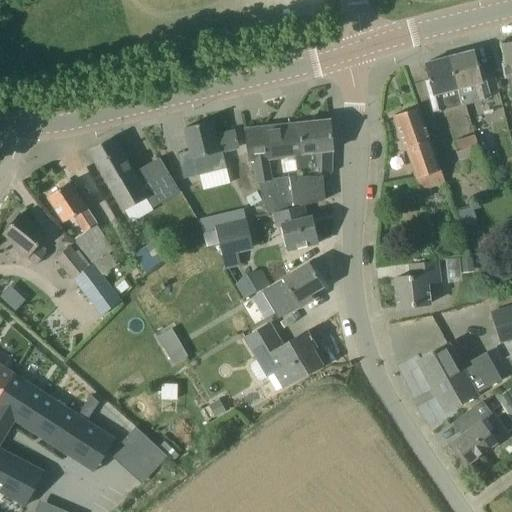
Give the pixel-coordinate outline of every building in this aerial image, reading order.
[(511,96),(511,41),(501,44),(505,63),(503,64),(506,79),(508,79),(511,97),(511,96)] [(481,66),(478,67),(474,51),(449,57),(461,106),(489,99),(481,66)] [(435,113),(461,106),(449,57),(424,64),(428,80),(425,81),(435,113)] [(445,182),(425,126),(418,107),(394,116),(420,191),(445,182)] [(267,215),(272,214),(272,213),(303,206),(324,200),(322,173),(331,173),(332,151),(329,120),(244,129),(248,164),(251,164),(252,171),(255,170),(257,184),(259,184),(267,215)] [(239,148),(239,147),(235,132),(214,137),(210,121),(185,128),(193,159),(239,148)] [(454,142),(460,161),(479,154),(473,135),(454,142)] [(133,174),(112,137),(89,150),(124,211),(146,198),(152,208),(180,192),(160,158),(133,174)] [(498,167),(492,150),(479,154),(483,165),(486,171),(498,167)] [(97,225),(80,199),(69,182),(47,197),(64,223),(72,217),(84,234),(73,240),(91,263),(101,276),(117,263),(110,254),(114,251),(97,225)] [(285,251),(318,243),(314,226),(308,227),(303,206),(272,213),(272,214),(275,228),(280,227),(285,251)] [(461,227),(477,222),(472,207),(456,212),(461,227)] [(46,235),(36,227),(20,214),(4,234),(16,244),(14,248),(36,266),(46,254),(44,253),(46,250),(40,244),(46,235)] [(236,220),(235,214),(212,219),(215,232),(219,246),(225,271),(241,267),(238,254),(254,250),(247,223),(245,223),(244,218),(236,220)] [(155,240),(133,254),(146,273),(167,258),(155,240)] [(71,280),(87,267),(70,246),(54,258),(71,280)] [(472,257),(459,259),(461,273),(474,271),(472,257)] [(398,307),(431,303),(429,285),(441,283),(438,261),(409,264),(411,276),(394,278),(398,307)] [(111,288),(101,276),(91,263),(87,267),(71,280),(91,304),(111,288)] [(283,279),(271,286),(262,291),(278,319),(299,307),(312,299),(309,294),(322,286),(308,264),(283,279)] [(245,302),(262,291),(271,286),(262,271),(236,286),(245,302)] [(119,295),(128,288),(123,282),(114,289),(119,295)] [(500,344),(511,340),(511,305),(490,311),(494,325),(493,325),(495,331),(496,331),(500,344)] [(252,350),(276,336),(269,324),(245,338),(252,350)] [(258,360),(256,362),(275,392),(304,375),(321,365),(312,349),(315,347),(306,332),(282,346),(276,336),(252,350),(258,360)] [(477,394),(482,391),(502,380),(486,352),(462,365),(450,343),(417,360),(426,377),(430,375),(448,408),(445,410),(445,411),(471,398),(477,394)] [(0,394),(13,375),(0,366),(0,394)] [(45,396),(13,375),(0,394),(0,409),(26,427),(45,396)] [(177,385),(161,384),(161,399),(177,400),(177,385)] [(510,407),(511,405),(511,387),(511,386),(501,394),(510,407)] [(78,417),(45,396),(26,427),(58,447),(78,417)] [(219,400),(208,406),(215,418),(226,412),(219,400)] [(472,408),(481,421),(487,417),(491,414),(482,401),(472,408)] [(78,417),(58,447),(67,453),(73,444),(101,461),(115,440),(78,417)] [(467,463),(504,437),(496,426),(489,431),(482,421),(452,443),(467,463)] [(165,441),(158,448),(159,449),(167,457),(173,462),(179,456),(165,441)] [(0,470),(9,453),(0,448),(0,470)] [(44,472),(9,453),(0,470),(0,492),(25,506),(44,472)] [(175,485),(184,478),(173,468),(166,475),(175,485)] [(166,492),(176,485),(175,485),(166,475),(157,482),(166,492)] [(158,499),(166,492),(157,482),(149,488),(158,499)] [(149,505),(158,499),(149,488),(140,495),(149,505)]
